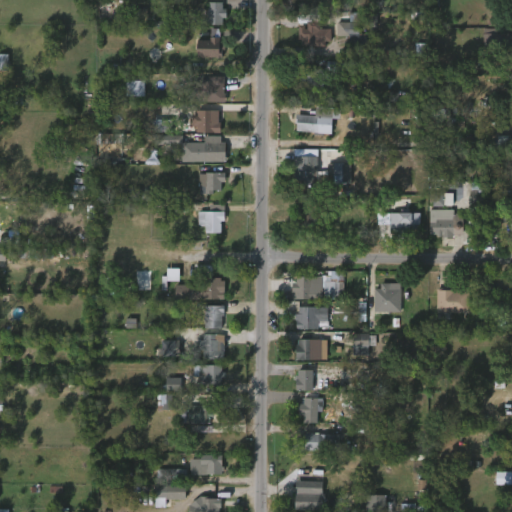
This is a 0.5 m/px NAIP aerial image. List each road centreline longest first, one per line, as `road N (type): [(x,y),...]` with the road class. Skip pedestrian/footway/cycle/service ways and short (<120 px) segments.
road 1 (residential): [(259,511),(267,0)]
road 2 (residential): [(197,256),(511,258)]
